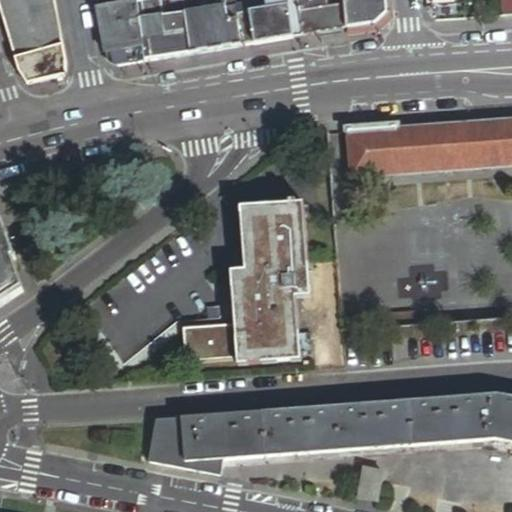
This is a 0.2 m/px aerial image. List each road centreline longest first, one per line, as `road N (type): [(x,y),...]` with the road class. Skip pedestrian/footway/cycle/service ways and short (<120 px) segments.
road 1 (residential): [(0,413),(511,373)]
road 2 (residential): [(0,339),(212,185),(228,141),(225,97)]
road 3 (residential): [(0,460),(234,511)]
road 4 (tertiary): [(413,73),(225,97)]
road 5 (tertiary): [(225,97),(99,116)]
